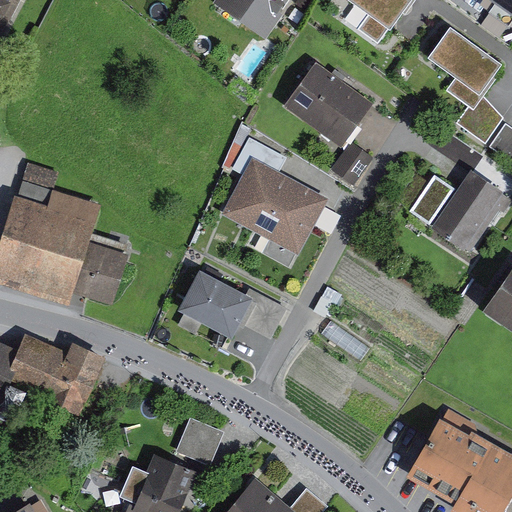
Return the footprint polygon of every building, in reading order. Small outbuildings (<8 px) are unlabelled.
[(19,0),(0,0),(0,41),(4,43),(19,0)] [(216,0),(268,36),(285,12),(282,10),(289,0),(216,0)] [(354,0),(373,13),(362,27),(383,42),(406,10),(412,0),(354,0)] [(412,0),(406,10),(410,13),(419,0),(412,0)] [(511,0),(492,0),(511,13),(511,0)] [(505,71),(500,67),(505,61),(453,24),(430,55),(459,76),(450,88),(473,105),(478,108),(488,94),(505,71)] [(373,102),(318,63),(289,103),(344,143),(373,102)] [(488,94),(478,108),(473,105),(461,121),(465,125),(489,142),(508,116),(488,94)] [(354,134),(336,159),(356,173),(374,148),(354,134)] [(330,207),(261,157),(226,206),(295,256),(330,207)] [(511,194),(506,191),(507,189),(474,167),(435,226),(468,248),(477,235),(483,239),(511,195),(511,194)] [(439,172),(414,209),(435,223),(459,186),(439,172)] [(94,219),(18,199),(0,263),(0,274),(73,294),(115,306),(131,254),(88,240),(94,219)] [(202,267),(180,308),(187,312),(205,321),(233,336),(242,320),(255,296),(250,293),(202,267)] [(511,267),(484,308),(511,327),(511,267)] [(250,293),(255,296),(242,320),(275,338),(292,306),(254,286),(250,293)] [(205,321),(187,312),(181,323),(199,333),(205,321)] [(100,361),(28,338),(12,389),(84,412),(100,361)] [(213,455),(228,419),(193,406),(179,442),(213,455)] [(507,511),(511,503),(511,453),(450,420),(420,475),(488,511),(507,511)] [(181,511),(193,474),(150,461),(134,511),(181,511)] [(291,511),(293,510),(255,480),(229,511),(291,511)]
